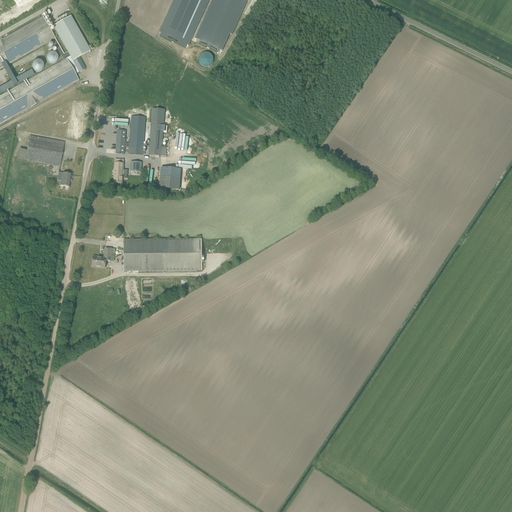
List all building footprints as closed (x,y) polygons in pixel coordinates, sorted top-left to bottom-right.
[(0,0),(0,30),(54,0),(0,0)] [(173,0),(159,33),(161,33),(160,37),(185,48),(186,45),(188,46),(209,0),(173,0)] [(220,50),(222,51),(230,34),(232,35),(247,0),(212,0),(195,39),(200,40),(198,44),(218,53),(220,50)] [(43,17),(0,40),(0,69),(52,41),(63,60),(0,96),(0,125),(79,81),(75,75),(79,72),(85,69),(79,58),(90,51),(70,16),(53,26),(55,31),(68,52),(64,54),(43,17)] [(54,65),(58,56),(47,52),(44,61),(54,65)] [(199,60),(199,62),(200,64),(202,66),(204,67),(206,67),(209,67),(211,65),(212,64),(213,62),(213,59),(213,57),(212,55),(210,54),(208,53),(206,53),(204,53),(202,54),(200,56),(199,58),(199,60)] [(0,94),(34,75),(31,70),(15,80),(11,82),(0,88),(0,94)] [(129,154),(143,155),(143,148),(149,148),(149,155),(161,156),(166,157),(167,147),(162,147),(165,110),(152,109),(149,146),(144,145),(146,118),(131,117),(129,144),(125,143),(126,131),(117,130),(116,153),(124,153),(125,147),(129,147),(129,154)] [(64,142),(25,135),(20,159),(60,167),(64,142)] [(124,160),(116,160),(114,183),(119,184),(122,184),(124,160)] [(131,162),(130,171),(141,172),(142,163),(131,162)] [(181,169),(161,167),(159,188),(179,190),(181,169)] [(60,186),(64,187),(69,187),(71,175),(62,173),(60,186)] [(202,239),(124,240),(124,271),(202,271),(202,239)] [(105,268),(106,261),(111,261),(112,253),(115,254),(115,249),(105,248),(104,258),(93,257),(92,266),(105,268)]
